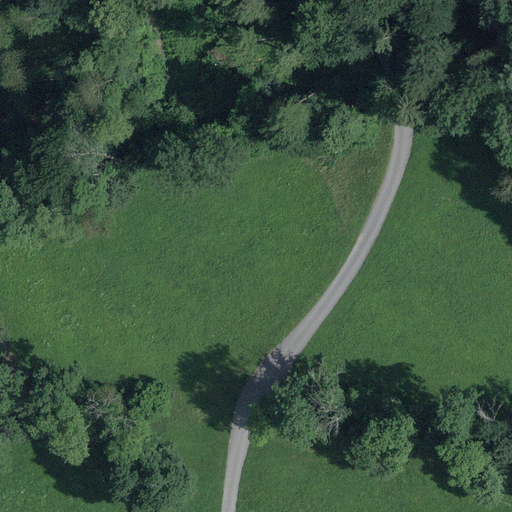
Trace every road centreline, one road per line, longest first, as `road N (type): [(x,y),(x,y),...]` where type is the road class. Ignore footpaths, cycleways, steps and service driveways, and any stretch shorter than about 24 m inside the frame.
road 1 (track): [(286,330),(348,255),(375,171),(387,75),(355,0)]
road 2 (unclassified): [(224,511),(234,400),(286,330)]
